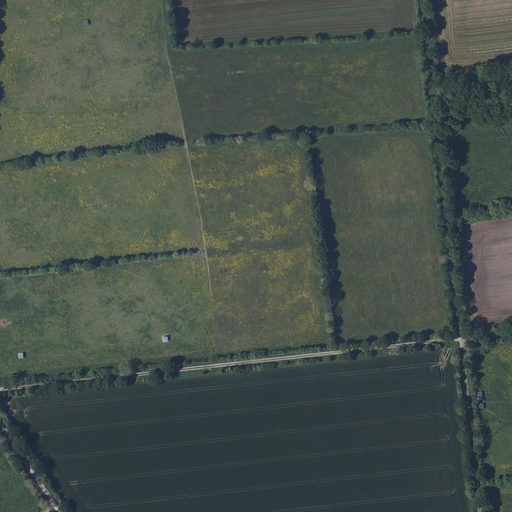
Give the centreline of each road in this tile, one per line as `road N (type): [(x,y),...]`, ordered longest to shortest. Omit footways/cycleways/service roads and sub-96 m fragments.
road 1 (track): [(0,389),(511,332)]
road 2 (track): [(423,0),(479,511)]
